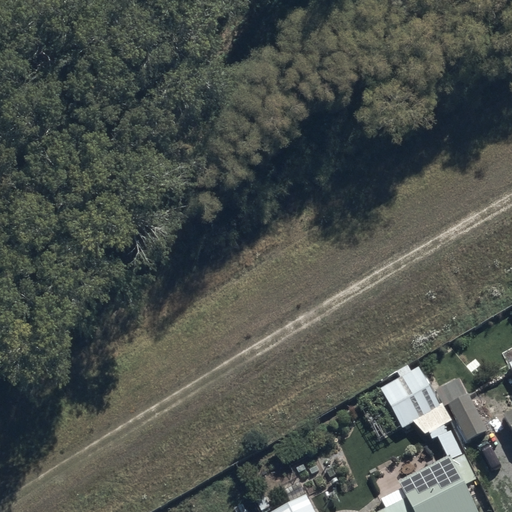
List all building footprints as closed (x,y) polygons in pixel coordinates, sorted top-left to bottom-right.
[(446,434),(443,426),(451,423),(442,404),(440,405),(421,367),(419,368),(410,373),(407,367),(395,373),(398,380),(380,389),(400,431),(416,423),(422,435),(426,433),(431,442),(437,439),(447,460),(378,494),(386,511),(382,511),(476,511),(463,485),(473,481),(462,457),(450,432),(446,434)] [(468,396),(448,406),(467,442),(487,432),(468,396)] [(511,411),(502,418),(511,433),(511,411)] [(158,480),(103,511),(125,511),(164,489),(158,480)] [(312,511),(305,496),(272,511),(312,511)] [(224,499),(202,511),(231,511),(232,511),(224,499)]
